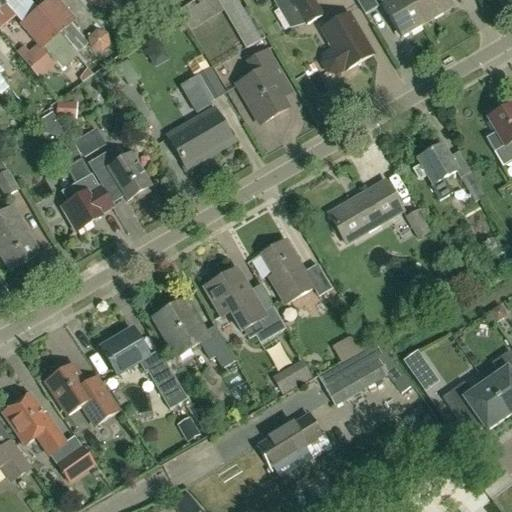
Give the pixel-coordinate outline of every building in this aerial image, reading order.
[(83,41),(70,26),(73,23),(53,0),(51,0),(38,11),(28,0),(11,0),(6,5),(0,0),(0,31),(14,19),(60,72),(76,58),(70,52),(83,41)] [(246,51),(265,39),(242,0),(196,0),(178,13),(190,33),(224,13),(246,51)] [(290,30),(305,26),(290,0),(275,0),(274,3),(290,30)] [(290,0),(305,26),(306,27),(324,16),(314,0),(290,0)] [(372,0),(355,0),(365,16),(378,8),(372,0)] [(401,38),(408,34),(424,25),(423,23),(409,0),(387,0),(381,4),(401,38)] [(409,0),(423,23),(453,6),(449,0),(409,0)] [(89,6),(74,11),(78,25),(93,20),(89,6)] [(335,73),(343,69),(344,71),(372,55),(348,13),(320,29),(332,50),(324,55),(322,63),(327,71),(335,73)] [(260,125),(287,109),(272,83),(282,77),(267,51),(256,58),(263,70),(236,85),(260,125)] [(128,62),(117,69),(129,88),(140,82),(128,62)] [(209,105),(226,95),(211,69),(194,79),(209,105)] [(77,119),(78,105),(60,104),(59,118),(77,119)] [(511,162),(511,105),(511,104),(488,118),(498,135),(487,141),(494,153),(502,168),(511,162)] [(185,169),(232,142),(215,112),(168,139),(185,169)] [(422,181),(429,176),(434,186),(431,188),(439,203),(452,195),(444,181),(457,173),(441,146),(419,159),(422,165),(412,170),(417,180),(422,181)] [(127,202),(134,198),(137,202),(150,193),(148,190),(151,188),(131,156),(117,165),(110,152),(88,166),(102,188),(114,181),(127,202)] [(101,218),(98,213),(111,205),(100,186),(98,188),(82,160),(66,169),(76,185),(62,194),(69,205),(62,209),(76,233),(101,218)] [(0,190),(5,200),(19,192),(8,171),(6,172),(0,161),(0,190)] [(475,204),(485,198),(471,174),(461,179),(475,204)] [(348,230),(353,238),(400,210),(384,182),(327,216),(339,235),(348,230)] [(0,253),(10,271),(37,255),(11,209),(0,215),(0,253)] [(431,234),(418,211),(405,219),(418,242),(431,234)] [(317,297),(330,289),(316,266),(304,273),(285,241),(259,255),(271,276),(267,278),(284,305),(312,288),(317,297)] [(498,265),(511,256),(511,252),(507,244),(492,254),(498,265)] [(454,273),(465,267),(459,256),(448,262),(454,272),(454,273)] [(259,345),(285,330),(272,308),(262,314),(236,270),(205,288),(222,318),(233,312),(244,331),(249,328),(259,345)] [(1,281),(0,281),(0,302),(10,296),(1,281)] [(214,358),(227,351),(214,328),(204,334),(185,301),(153,320),(172,353),(187,345),(190,350),(199,345),(209,361),(214,358)] [(169,411),(187,400),(163,360),(153,366),(148,359),(133,333),(102,352),(117,377),(139,365),(144,373),(146,371),(169,411)] [(342,364),(370,349),(362,335),(334,350),(342,364)] [(342,364),(318,378),(326,391),(335,407),(388,377),(401,395),(410,389),(396,369),(377,345),(370,349),(342,364)] [(234,363),(227,351),(214,358),(221,371),(234,363)] [(509,417),(511,414),(511,354),(510,352),(493,364),(499,374),(485,384),(509,417)] [(419,355),(405,364),(425,393),(439,384),(419,355)] [(300,362),(293,366),(303,384),(310,380),(300,362)] [(95,430),(118,414),(96,381),(85,388),(72,369),(46,386),(68,419),(82,410),(95,430)] [(471,393),(464,384),(443,399),(460,423),(474,414),(487,432),(509,417),(485,384),(471,393)] [(7,412),(6,416),(4,417),(25,448),(37,440),(49,458),(64,447),(47,423),(45,424),(29,400),(17,409),(13,408),(7,412)] [(312,460),(330,449),(322,435),(320,437),(308,418),(257,449),(270,469),(305,448),(312,460)] [(189,420),(179,426),(189,443),(199,437),(189,420)] [(0,452),(0,470),(9,484),(28,471),(10,446),(0,452)] [(82,447),(81,448),(55,466),(70,486),(96,468),(82,447)] [(198,511),(186,497),(175,507),(179,511),(198,511)]
